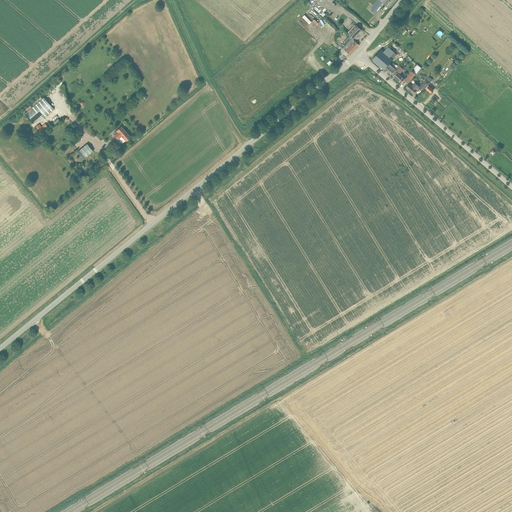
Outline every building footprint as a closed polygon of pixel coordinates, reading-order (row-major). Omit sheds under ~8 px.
[(389,8),(396,0),(379,0),(378,0),(371,10),(375,13),(383,3),(386,5),(389,8)] [(353,39),(361,30),(356,26),(348,34),(353,39)] [(340,46),(342,49),(349,55),(359,45),(352,39),(349,36),(341,44),(338,43),(337,44),(339,46),(340,46)] [(390,57),(394,52),(392,50),(388,47),(383,53),(380,50),(372,60),(384,69),(388,64),(389,63),(391,61),(392,62),(393,60),(390,57)] [(389,65),(385,69),(391,75),(397,69),(394,66),(396,65),(393,63),(392,64),(390,63),(389,63),(388,64),(389,65)] [(404,69),(400,66),(392,75),(401,83),(405,79),(406,80),(406,81),(408,83),(421,68),(419,65),(413,72),(412,71),(407,78),(404,75),(403,76),(400,73),(404,69)] [(423,90),(430,83),(426,80),(420,87),(423,90)] [(419,87),(415,83),(412,86),(409,83),(406,88),(413,94),(419,87)] [(434,103),(439,99),(435,95),(430,100),(434,103)] [(34,122),(52,107),(44,97),(26,113),(34,122)] [(48,127),(45,124),(41,127),(39,124),(35,127),(40,134),(48,127)] [(126,141),(130,137),(121,127),(113,134),(114,135),(114,136),(118,140),(121,136),(126,141)] [(82,152),(88,160),(96,153),(95,152),(90,146),(82,152)]
